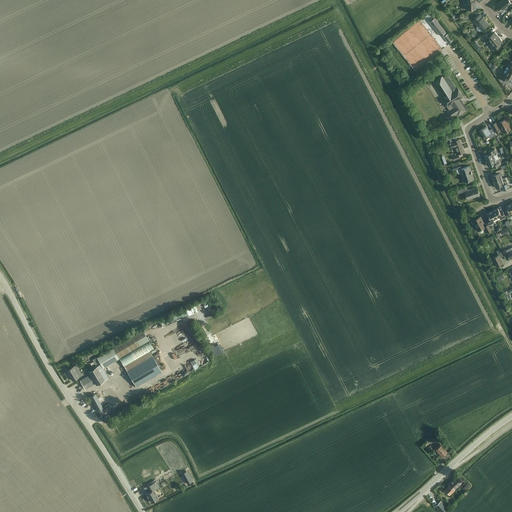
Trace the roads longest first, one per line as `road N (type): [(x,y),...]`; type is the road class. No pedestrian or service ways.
road 1 (tertiary): [(141,511),(0,275)]
road 2 (tertiary): [(400,511),(511,417)]
road 3 (unclassified): [(449,221),(511,347)]
road 4 (residential): [(506,103),(467,133),(490,197),(511,194)]
